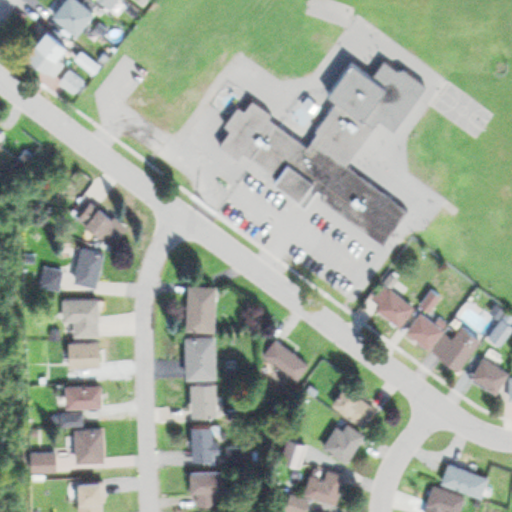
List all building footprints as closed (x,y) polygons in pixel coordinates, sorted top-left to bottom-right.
[(82,36),(98,13),(79,0),(71,0),(58,19),(82,36)] [(102,0),(112,10),(121,0),(102,0)] [(59,59),(69,47),(51,32),(31,55),(57,77),(66,65),(59,59)] [(312,148),(309,147),(272,123),(273,116),(259,107),(250,114),(243,112),(235,124),(228,155),(306,206),(309,206),(323,194),(336,210),(387,243),(388,244),(410,211),(363,180),(352,167),(381,122),(386,123),(393,128),(402,130),(427,91),(428,88),(392,64),(375,78),(354,65),(333,96),(341,104),(312,148)] [(82,222),(118,246),(130,229),(94,204),(82,222)] [(80,284),(102,287),(107,253),(84,250),(80,284)] [(66,270),(49,269),(47,289),(64,290),(66,270)] [(402,329),(417,311),(385,286),(375,299),(384,306),(379,312),(402,329)] [(191,332),(218,332),(218,288),(191,288),(191,332)] [(102,300),(69,300),(69,319),(81,319),(81,336),(102,336),(102,300)] [(446,332),(423,315),(409,335),(431,351),(446,332)] [(455,342),(450,338),(437,353),(459,373),(483,345),(466,329),(455,342)] [(190,379),(218,379),(217,338),(189,338),(190,379)] [(266,359),(299,383),(310,367),(277,343),(266,359)] [(74,367),(103,367),(103,344),(74,344),(74,367)] [(500,394),(509,375),(485,362),(475,381),(500,394)] [(196,385),(196,416),(219,416),(219,385),(196,385)] [(105,407),(105,387),(72,387),(72,407),(105,407)] [(380,408),(345,391),(336,409),(372,426),(380,408)] [(62,416),(62,426),(86,426),(86,416),(62,416)] [(326,449),(350,464),(366,438),(343,423),(326,449)] [(218,428),(197,428),(197,459),(218,459),(218,428)] [(81,430),(81,461),(108,461),(108,430),(81,430)] [(309,446),(290,442),(285,463),(303,468),(309,446)] [(249,452),(233,449),(230,460),(246,464),(249,452)] [(484,498),(491,480),(451,465),(445,484),(484,498)] [(348,477),(331,471),(328,480),(315,476),(309,494),(338,505),(348,477)] [(224,474),(196,474),(196,492),(205,492),(205,505),(224,505),(224,474)] [(84,511),(106,511),(106,483),(84,483),(84,511)] [(463,511),(468,497),(436,488),(429,511),(463,511)] [(298,511),(307,511),(312,502),(295,495),(289,508),(298,511)]
